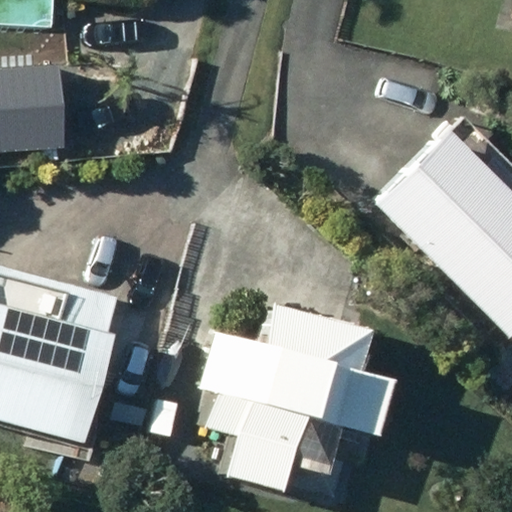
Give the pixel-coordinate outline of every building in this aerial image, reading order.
[(33,120),(0,125),(0,147),(1,151),(37,145),(33,120)] [(511,194),(440,126),(370,199),(507,330),(511,324),(511,194)] [(0,418),(80,439),(109,330),(103,329),(111,295),(0,265),(0,418)] [(122,312),(110,358),(152,369),(169,305),(132,296),(127,313),(122,312)] [(231,433),(221,470),(278,485),(279,482),(333,497),(344,454),(364,460),(386,374),(353,366),(363,325),(269,301),(258,342),(209,329),(194,383),(210,388),(200,425),(231,433)]
